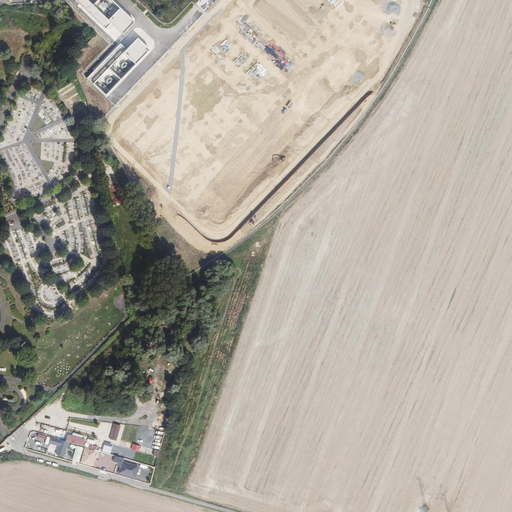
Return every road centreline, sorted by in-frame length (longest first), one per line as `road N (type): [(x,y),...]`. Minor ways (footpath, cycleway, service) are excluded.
road 1 (track): [(433,0),(382,95),(335,158),(259,230),(146,312),(55,406)]
road 2 (unclassified): [(230,511),(15,448)]
